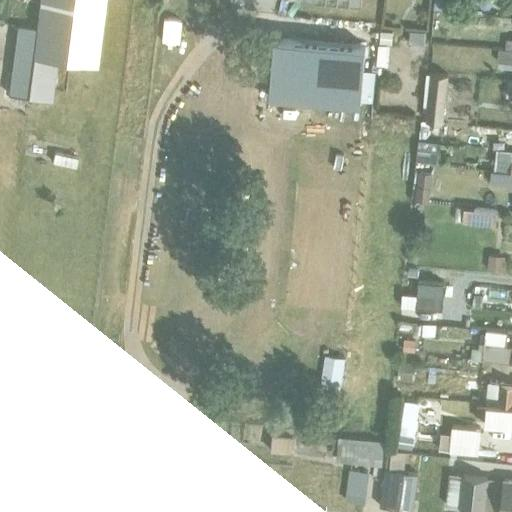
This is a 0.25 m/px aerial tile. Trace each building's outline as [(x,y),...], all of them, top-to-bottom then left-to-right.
[(39,0),(36,28),(28,97),(53,101),(58,61),(97,66),(105,0),(39,0)] [(186,39),(187,0),(172,0),(171,39),(186,39)] [(436,0),(435,9),(443,10),(444,0),(436,0)] [(28,97),(36,28),(19,26),(9,95),(28,97)] [(410,31),(409,43),(425,44),(426,33),(410,31)] [(378,44),(378,64),(389,65),(390,44),(378,44)] [(511,49),(506,49),(499,48),(498,62),(511,62),(511,49)] [(427,72),(424,104),(428,105),(427,120),(444,122),(449,74),(427,72)] [(180,192),(187,78),(165,76),(157,191),(180,192)] [(420,140),(417,161),(440,163),(441,157),(438,157),(440,143),(420,140)] [(511,170),(511,149),(498,148),(495,169),(511,170)] [(511,172),(492,170),(491,182),(511,184),(511,172)] [(418,171),(416,199),(430,200),(433,172),(418,171)] [(464,207),(463,222),(496,226),(498,211),(464,207)] [(490,254),(489,269),(505,271),(506,256),(490,254)] [(418,293),(444,296),(445,282),(419,280),(418,293)] [(417,307),(418,293),(402,292),(401,305),(417,307)] [(418,293),(417,307),(443,309),(444,296),(418,293)] [(318,328),(314,379),(343,381),(347,330),(318,328)] [(511,345),(508,345),(509,331),(487,329),(483,361),(511,363),(511,345)] [(404,338),(403,352),(417,352),(418,338),(404,338)] [(400,360),(398,379),(415,381),(417,362),(400,360)] [(487,402),(511,404),(511,382),(489,381),(487,402)] [(406,399),(405,415),(418,416),(419,400),(406,399)] [(511,404),(487,402),(486,423),(511,425),(511,404)] [(421,422),(419,438),(438,440),(439,423),(421,422)] [(453,424),(451,453),(479,456),(481,426),(453,424)] [(271,434),(269,450),(290,452),(292,436),(271,434)] [(334,436),(332,453),(337,453),(337,459),(382,463),(384,439),(339,435),(339,437),(334,436)] [(350,468),(346,499),(365,502),(370,470),(350,468)] [(385,469),(380,505),(413,510),(419,474),(385,469)] [(511,511),(511,479),(450,473),(447,504),(500,510),(500,511),(511,511)]
